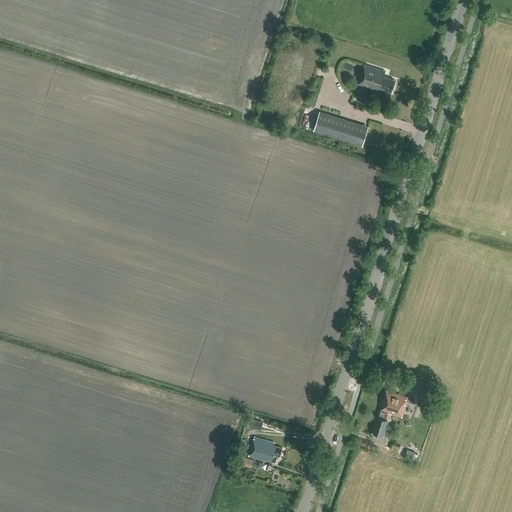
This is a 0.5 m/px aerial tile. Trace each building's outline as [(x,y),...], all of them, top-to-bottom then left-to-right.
[(391,93),(395,80),(383,76),(385,71),(364,65),(357,85),(378,92),(379,90),(385,92),(386,91),(391,93)] [(362,146),(367,129),(318,113),(313,129),(362,146)] [(433,401),(435,394),(422,390),(420,397),(433,401)] [(401,417),(405,405),(404,405),(406,397),(386,391),(380,410),(380,411),(379,417),(377,416),(372,432),(382,436),(390,413),(401,417)] [(260,428),(262,421),(252,418),(250,425),(260,428)] [(274,443),(254,437),(248,456),(265,461),(266,460),(275,463),(277,456),(280,456),(282,448),(273,446),(274,443)] [(251,467),(253,459),(240,456),(238,463),(251,467)]
